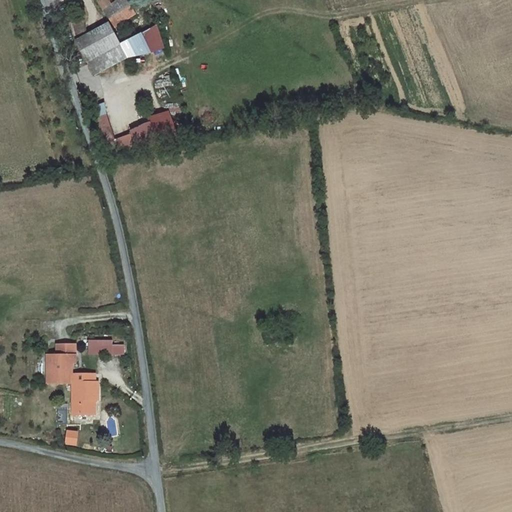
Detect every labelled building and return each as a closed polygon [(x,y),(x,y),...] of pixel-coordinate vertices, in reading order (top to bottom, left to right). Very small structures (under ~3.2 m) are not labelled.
[(96,0),(104,11),(103,11),(111,24),(113,29),(136,14),(128,0),(116,0),(111,3),(109,0),(96,0)] [(73,22),(77,40),(89,34),(87,15),(73,22)] [(110,23),(89,34),(77,40),(77,41),(94,74),(126,56),(120,45),(121,44),(113,29),(111,24),(110,23)] [(152,124),(112,136),(117,156),(158,144),(152,124)] [(46,384),(70,383),(70,374),(72,374),(71,365),(76,365),(75,344),(73,345),(56,344),(57,354),(45,355),(46,384)] [(120,344),(93,344),(94,352),(121,351),(120,344)] [(75,415),(92,415),(92,400),(97,400),(102,400),(101,381),(96,381),(96,373),(72,374),(70,374),(70,383),(74,383),(75,415)] [(78,429),(67,428),(65,444),(77,445),(78,429)]
